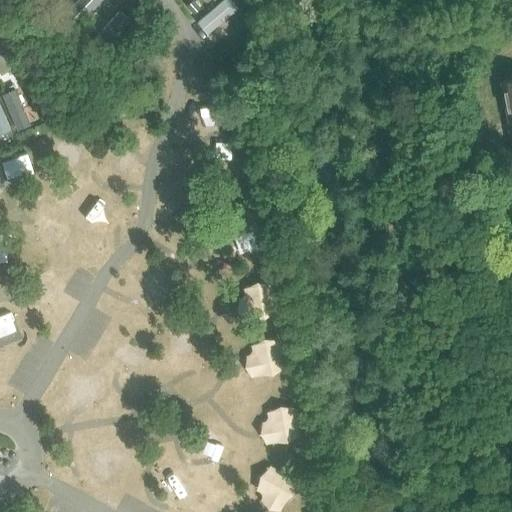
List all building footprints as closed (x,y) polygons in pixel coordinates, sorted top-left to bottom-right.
[(78,0),(90,11),(101,0),(78,0)] [(205,11),(194,0),(190,0),(183,8),(194,21),(205,11)] [(221,0),(195,22),(206,35),(237,9),(229,0),(221,0)] [(234,0),(241,8),(250,0),(234,0)] [(5,51),(0,53),(0,73),(13,67),(5,51)] [(511,79),(500,82),(508,122),(509,122),(510,128),(509,128),(511,145),(511,79)] [(2,92),(17,128),(32,122),(18,86),(2,92)] [(0,133),(12,129),(0,102),(0,133)] [(212,103),(210,127),(235,128),(237,104),(212,103)] [(130,143),(107,150),(112,165),(134,158),(130,143)] [(0,188),(18,182),(12,165),(0,169),(0,188)] [(69,210),(85,225),(110,198),(94,183),(69,210)] [(137,288),(156,293),(161,272),(142,267),(137,288)] [(270,279),(240,286),(248,318),(277,311),(270,279)] [(247,354),(247,372),(282,371),(281,338),(252,338),(252,353),(247,354)] [(132,348),(114,362),(119,369),(138,355),(132,348)] [(77,404),(99,394),(90,375),(69,384),(77,404)] [(265,441),(300,437),(296,404),(261,407),(265,441)] [(281,511),(298,478),(267,463),(255,487),(266,492),(261,502),(281,511)] [(164,496),(183,502),(191,477),(172,471),(164,496)]
